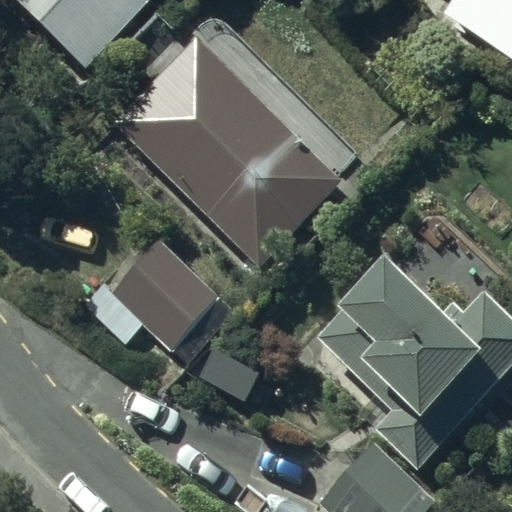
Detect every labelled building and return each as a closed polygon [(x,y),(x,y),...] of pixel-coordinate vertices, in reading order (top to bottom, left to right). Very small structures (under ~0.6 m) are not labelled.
[(18,0),(96,72),(164,0),(18,0)] [(511,0),(461,0),(446,21),(511,68),(511,0)] [(277,276),(352,190),(198,55),(122,140),(277,276)] [(332,358),(441,452),(511,369),(511,321),(427,248),(332,358)] [(223,302),(170,257),(124,311),(177,356),(223,302)] [(328,511),(427,511),(369,464),(328,511)]
